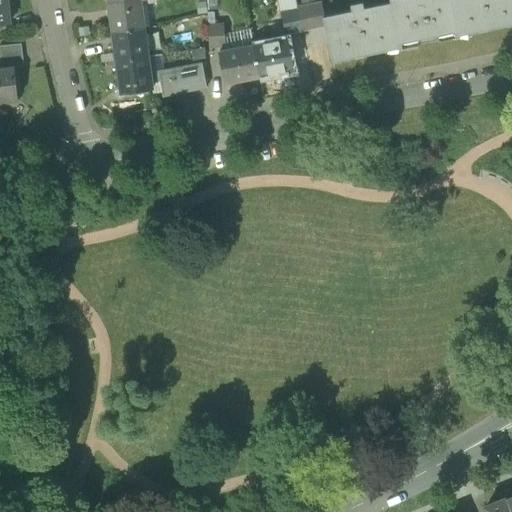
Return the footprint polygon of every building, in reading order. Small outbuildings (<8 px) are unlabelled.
[(0,0),(0,24),(9,24),(6,0),(0,0)] [(125,0),(109,2),(113,33),(145,28),(140,0),(125,0)] [(278,0),(281,13),(298,10),(297,8),(295,0),(278,0)] [(391,0),(392,2),(401,42),(401,44),(456,32),(456,30),(449,0),(391,0)] [(511,0),(449,0),(456,30),(472,27),(473,32),(509,24),(508,19),(511,18),(511,0)] [(385,45),(401,42),(392,2),(365,8),(363,2),(351,4),(352,11),(325,16),(324,17),(326,27),(332,57),(349,53),(350,58),(386,51),(385,45)] [(322,3),(309,5),(314,29),(326,27),(324,17),(325,16),(322,3)] [(297,8),(298,10),(302,32),(314,29),(309,5),(297,8)] [(286,35),(302,32),(298,10),(281,13),(286,35)] [(209,26),(210,48),(226,47),(224,25),(209,26)] [(113,33),(117,61),(148,57),(145,28),(113,33)] [(287,38),(253,45),(260,78),(294,71),(287,38)] [(0,46),(0,53),(2,69),(15,68),(24,67),(22,44),(0,46)] [(226,85),(260,78),(253,45),(219,52),(226,85)] [(153,90),(152,83),(151,73),(148,57),(117,61),(121,88),(135,86),(136,92),(153,90)] [(203,63),(151,73),(152,83),(161,82),(164,97),(208,88),(203,63)] [(2,69),(0,69),(0,101),(18,100),(15,68),(2,69)] [(487,511),(511,511),(511,496),(485,508),(487,511)]
